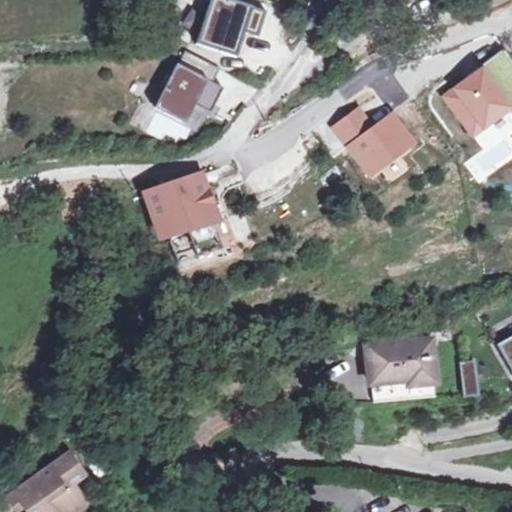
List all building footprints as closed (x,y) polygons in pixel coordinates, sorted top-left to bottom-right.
[(270,14),(224,0),(212,0),(198,47),(235,58),(242,36),(261,42),(270,14)] [(511,61),(507,55),(483,73),(511,110),(511,61)] [(225,94),(179,71),(157,115),(189,131),(199,111),(213,117),(225,94)] [(511,118),(511,110),(483,73),(444,102),(477,145),(511,118)] [(362,112),(333,133),(347,150),(375,130),(362,112)] [(393,116),(375,130),(347,150),(371,184),(418,150),(393,116)] [(166,235),(208,219),(213,217),(196,170),(144,189),(161,237),(166,235)] [(208,219),(166,235),(178,260),(217,243),(208,219)] [(511,380),(511,336),(494,347),(511,380)] [(435,387),(432,340),(361,345),(365,390),(401,385),(403,390),(435,387)] [(471,358),(456,361),(461,394),(477,391),(471,358)] [(333,372),(335,400),(364,399),(363,370),(333,372)] [(30,506),(34,511),(58,511),(70,511),(88,500),(72,478),(83,469),(68,446),(8,490),(17,502),(29,493),(36,502),(30,506)]
